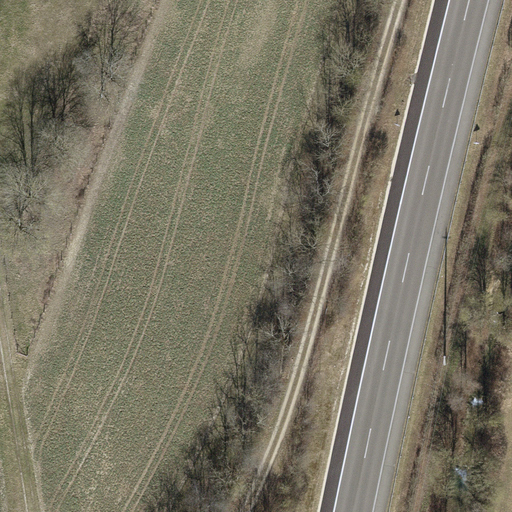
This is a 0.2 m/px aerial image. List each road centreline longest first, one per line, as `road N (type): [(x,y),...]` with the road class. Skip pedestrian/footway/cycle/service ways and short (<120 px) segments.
road 1 (track): [(247,511),(315,342),(404,0)]
road 2 (trunk): [(471,0),(357,511)]
road 3 (track): [(32,511),(0,314)]
